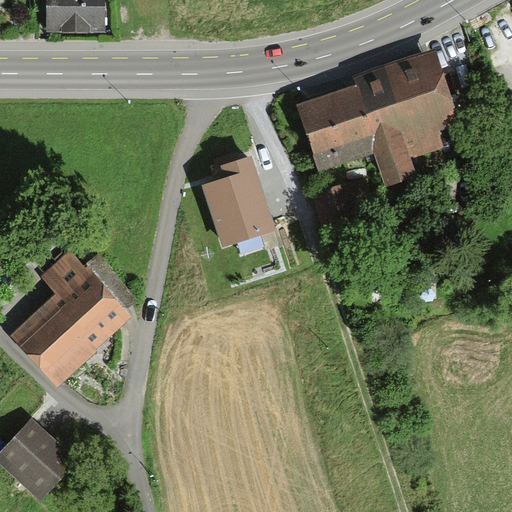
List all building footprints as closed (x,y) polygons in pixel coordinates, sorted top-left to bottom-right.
[(46,0),(47,33),(105,33),(105,0),(46,0)] [(452,129),(428,63),(293,111),(311,161),(368,141),(380,175),(436,155),(429,137),(452,129)] [(203,186),(224,247),(276,229),(251,156),(229,163),(222,166),(226,178),(203,186)] [(356,188),(318,198),(330,243),(368,233),(356,188)] [(59,302),(16,337),(49,379),(119,323),(69,260),(43,281),(59,302)] [(67,468),(28,428),(0,456),(0,460),(37,498),(67,468)]
